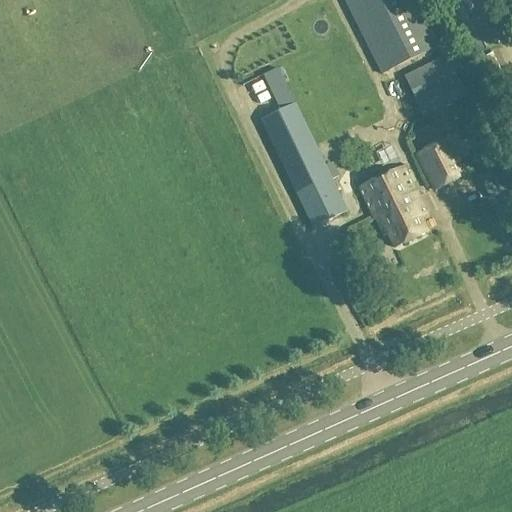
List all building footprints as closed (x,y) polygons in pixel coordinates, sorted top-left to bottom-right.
[(413,0),(343,0),(382,76),(437,48),(413,0)] [(470,0),(452,9),(447,11),(470,59),(498,45),(476,0),(470,0)] [(511,86),(497,52),(477,60),(493,98),(511,89),(511,86)] [(405,77),(423,120),(466,99),(447,56),(405,77)] [(296,106),(261,123),(313,230),(348,213),(296,106)] [(447,142),(416,158),(434,192),(465,177),(447,142)] [(373,220),(417,200),(402,170),(358,190),(373,220)] [(480,180),(489,199),(511,191),(504,171),(480,180)] [(443,210),(454,199),(446,192),(435,203),(443,210)] [(417,200),(373,220),(383,240),(388,237),(395,251),(428,234),(421,220),(426,218),(417,200)]
